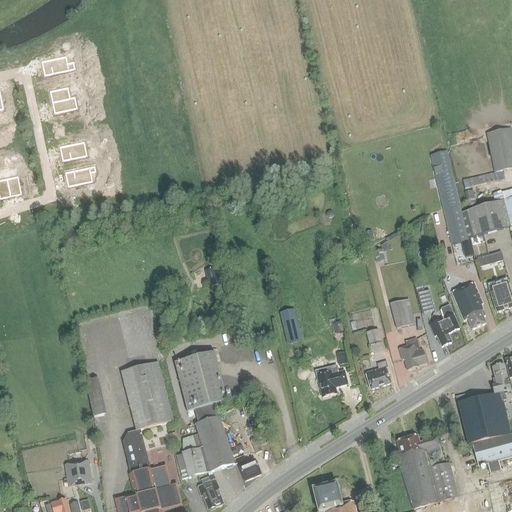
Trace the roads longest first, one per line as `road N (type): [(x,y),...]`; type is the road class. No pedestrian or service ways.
road 1 (secondary): [(243,511),(274,484),(511,335)]
road 2 (unclassified): [(0,76),(25,71),(51,198),(0,215)]
